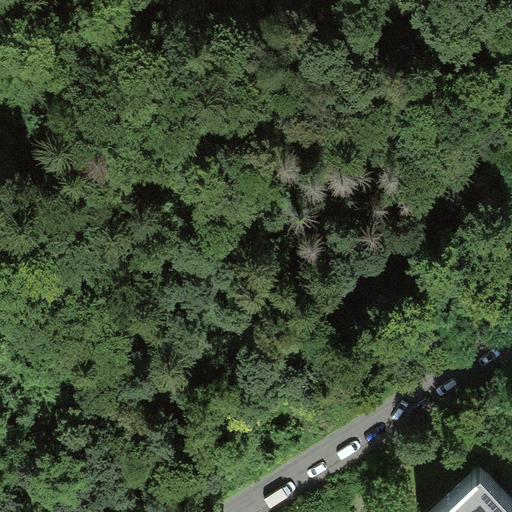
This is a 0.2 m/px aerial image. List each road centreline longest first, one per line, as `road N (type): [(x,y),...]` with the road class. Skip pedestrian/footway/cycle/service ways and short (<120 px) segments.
road 1 (residential): [(222,511),(393,407),(511,321)]
road 2 (track): [(66,0),(45,50),(0,99)]
